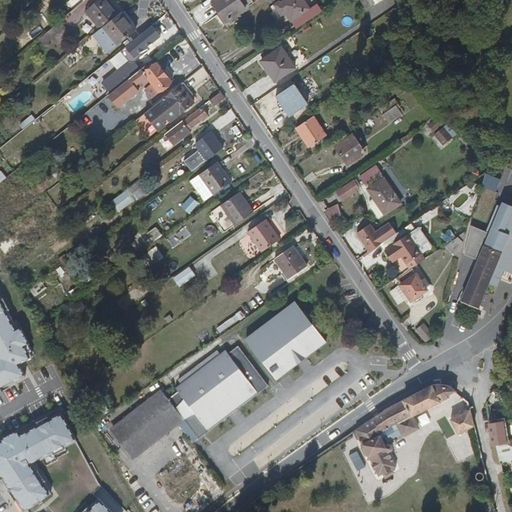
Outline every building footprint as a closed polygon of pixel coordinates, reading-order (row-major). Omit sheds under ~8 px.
[(103,27),(120,13),(109,0),(99,0),(86,11),(100,29),(103,27)] [(246,9),(240,0),(214,0),(211,2),(226,23),(246,9)] [(285,0),(280,4),(292,20),(309,9),(303,0),(285,0)] [(360,0),(365,8),(373,4),(370,0),(360,0)] [(137,29),(123,11),(120,13),(103,27),(118,44),(137,29)] [(66,27),(61,21),(46,34),(51,40),(66,27)] [(159,33),(153,25),(140,35),(105,64),(107,67),(128,50),(136,59),(145,52),(141,48),(159,33)] [(110,51),(118,44),(103,27),(100,29),(95,34),(110,51)] [(391,51),(406,40),(401,32),(386,42),(391,51)] [(282,48),(264,59),(272,72),(270,74),(274,81),(295,67),(282,48)] [(166,68),(157,56),(140,70),(116,90),(109,95),(115,102),(146,76),(148,79),(141,85),(152,98),(173,81),(164,70),(166,68)] [(272,72),(264,59),(261,61),(270,74),(272,72)] [(116,90),(140,70),(132,60),(108,79),(116,90)] [(193,94),(184,82),(181,84),(190,96),(193,94)] [(190,96),(181,84),(146,112),(161,130),(195,103),(190,96)] [(307,105),(294,84),(276,96),(290,117),(307,105)] [(215,106),(225,98),(221,92),(211,101),(215,106)] [(395,99),(379,109),(383,114),(397,106),(398,104),(395,99)] [(397,106),(383,114),(389,124),(403,115),(397,106)] [(202,107),(176,127),(182,134),(187,131),(208,115),(202,107)] [(31,114),(19,123),(23,128),(35,119),(31,114)] [(296,128),(309,148),(327,136),(314,117),(296,128)] [(430,126),(434,132),(443,126),(439,120),(430,126)] [(434,132),(441,144),(455,137),(448,124),(434,132)] [(196,144),(208,159),(223,147),(212,132),(196,144)] [(363,149),(353,135),(335,147),(345,162),(363,149)] [(199,163),(205,159),(199,150),(193,154),(199,163)] [(191,180),(205,201),(232,182),(218,162),(191,180)] [(360,176),(366,185),(382,174),(376,165),(360,176)] [(481,185),(496,191),(501,178),(486,172),(481,185)] [(368,188),(377,202),(391,192),(394,190),(384,177),(368,188)] [(355,179),(334,190),(340,200),(360,190),(355,179)] [(0,202),(13,197),(5,181),(0,183),(0,202)] [(132,193),(137,200),(147,192),(139,181),(130,188),(133,193),(132,193)] [(391,192),(377,202),(386,215),(403,204),(394,190),(391,192)] [(222,205),(235,225),(254,211),(240,192),(222,205)] [(194,196),(188,199),(193,208),(198,204),(194,196)] [(368,202),(378,217),(383,214),(374,199),(368,202)] [(325,209),(331,221),(343,216),(337,203),(325,209)] [(501,221),(508,224),(511,217),(511,208),(507,206),(501,221)] [(482,219),(472,215),(467,227),(484,233),(488,222),(481,220),(482,219)] [(280,239),(267,218),(248,231),(262,251),(280,239)] [(368,250),(397,232),(391,221),(375,230),(371,222),(356,231),(368,250)] [(502,227),(490,223),(486,232),(498,237),(502,227)] [(402,256),(410,269),(425,259),(422,254),(432,247),(418,227),(393,244),(394,245),(385,251),(392,262),(402,256)] [(444,237),(448,243),(456,238),(452,232),(444,237)] [(445,245),(460,258),(463,242),(458,237),(456,238),(448,243),(445,245)] [(479,307),(488,284),(492,274),(501,252),(485,245),(462,300),(479,307)] [(276,258),(289,278),(307,266),(293,246),(276,258)] [(173,276),(179,286),(196,277),(190,266),(173,276)] [(169,276),(165,270),(157,276),(161,282),(169,276)] [(492,274),(488,284),(493,286),(497,276),(492,274)] [(427,289),(417,275),(402,285),(411,300),(427,289)] [(397,304),(404,300),(397,287),(390,291),(397,304)] [(17,330),(0,297),(0,389),(28,376),(21,363),(33,357),(26,344),(30,342),(23,327),(17,330)] [(296,303),(247,340),(276,380),(297,364),(293,359),(302,352),(305,358),(326,342),(296,303)] [(217,328),(221,333),(245,317),(240,309),(235,313),(236,315),(217,328)] [(424,341),(432,334),(423,323),(415,329),(424,341)] [(184,418),(198,438),(269,386),(239,346),(229,353),(218,361),(215,357),(209,349),(179,372),(185,379),(188,383),(178,391),(169,398),(162,388),(140,405),(146,413),(117,435),(133,456),(178,422),(184,418)] [(218,361),(229,353),(226,349),(215,357),(218,361)] [(188,383),(185,379),(175,387),(178,391),(188,383)] [(384,411),(355,430),(379,474),(385,471),(391,468),(396,465),(390,452),(392,450),(394,448),(392,444),(390,443),(389,442),(418,427),(412,415),(450,396),(449,394),(457,390),(451,385),(437,383),(401,401),(384,411)] [(109,411),(105,405),(100,408),(105,414),(109,411)] [(110,426),(117,435),(146,413),(140,405),(110,426)] [(475,425),(471,410),(452,419),(459,433),(475,425)] [(78,440),(64,413),(23,435),(20,430),(6,439),(8,442),(0,446),(0,470),(1,469),(25,511),(52,494),(32,462),(78,440)] [(193,442),(198,438),(184,418),(178,422),(193,442)] [(489,426),(492,448),(495,447),(506,445),(502,423),(489,426)] [(279,453),(297,438),(291,431),(273,446),(279,453)] [(476,435),(470,436),(471,444),(478,442),(476,435)] [(511,468),(511,451),(507,450),(506,445),(495,447),(501,471),(511,468)] [(172,499),(199,478),(183,457),(156,478),(172,499)] [(362,499),(342,511),(354,511),(366,506),(362,499)] [(112,511),(102,500),(89,511),(112,511)]
